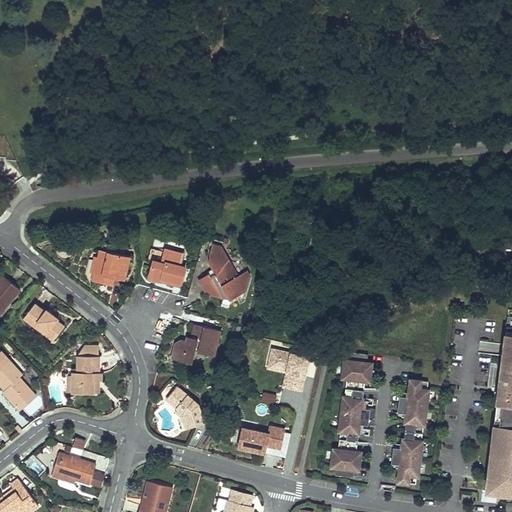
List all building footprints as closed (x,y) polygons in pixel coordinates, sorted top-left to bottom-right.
[(221,304),(221,307),(227,309),(230,300),(238,295),(237,292),(241,290),(243,292),(244,291),(248,275),(246,271),(237,276),(231,267),(224,265),(228,261),(224,261),(223,259),(226,257),(222,250),(217,249),(218,246),(211,245),(209,253),(212,254),(211,256),(209,256),(209,257),(207,262),(212,270),(215,276),(211,278),(208,274),(203,277),(206,282),(201,285),(206,293),(209,291),(211,295),(221,298),(223,300),(221,304)] [(108,252),(99,250),(98,256),(106,259),(108,252)] [(166,263),(153,259),(148,277),(162,281),(163,277),(166,278),(165,282),(180,286),(185,267),(180,266),(183,255),(165,250),(163,258),(167,259),(166,263)] [(114,277),(124,280),(130,257),(108,252),(106,259),(98,256),(95,256),(91,272),(94,272),(92,281),(104,283),(105,280),(112,282),(114,277)] [(209,257),(199,254),(195,266),(206,269),(207,262),(209,257)] [(0,313),(20,290),(3,276),(0,279),(0,313)] [(45,312),(35,305),(24,319),(54,342),(65,328),(58,322),(45,312)] [(45,312),(58,322),(60,320),(46,309),(45,312)] [(502,365),(506,365),(505,376),(503,376),(502,377),(500,378),(500,379),(500,380),(500,382),(501,383),(502,384),(504,385),(503,386),(501,386),(500,393),(502,393),(502,402),(497,402),(495,417),(500,418),(497,443),(492,442),(491,453),(496,454),(493,472),(489,471),(487,482),(499,483),(498,490),(501,490),(501,492),(511,493),(511,319),(510,330),(506,330),(502,365)] [(216,348),(220,330),(194,324),(191,337),(194,338),(193,342),(186,340),(181,339),(175,343),(174,347),(176,348),(174,359),(191,363),(195,346),(198,347),(197,352),(207,354),(209,346),(216,348)] [(83,346),(78,356),(78,369),(72,369),(72,376),(72,393),(92,393),(92,378),(98,378),(100,378),(100,370),(98,370),(98,356),(97,356),(97,346),(83,346)] [(209,346),(207,354),(214,356),(216,348),(209,346)] [(309,356),(272,348),(269,363),(287,367),(286,371),(292,372),(288,387),(301,390),(309,356)] [(367,353),(349,351),(348,359),(343,359),(341,377),(346,377),(344,395),(343,395),(339,430),(340,430),(338,448),(334,448),(332,466),(336,466),(336,474),(354,476),(354,468),(359,469),(361,451),(356,450),(359,423),(360,415),(369,416),(374,416),(375,408),(367,407),(370,380),(375,380),(377,362),(366,361),(367,353)] [(22,376),(4,355),(0,358),(0,384),(5,390),(7,393),(5,395),(15,407),(33,393),(20,378),(22,376)] [(287,367),(269,363),(268,367),(286,371),(287,367)] [(292,372),(286,371),(283,386),(288,387),(292,372)] [(428,381),(410,379),(408,397),(406,413),(405,422),(406,422),(404,438),(403,438),(402,447),(400,464),(398,481),(416,483),(428,381)] [(198,404),(176,386),(166,399),(177,408),(186,415),(183,418),(182,419),(186,429),(205,422),(198,404)] [(36,397),(33,393),(15,407),(19,411),(36,397)] [(408,397),(400,396),(398,412),(406,413),(408,397)] [(186,415),(177,408),(175,411),(183,418),(186,415)] [(360,415),(359,423),(363,425),(369,416),(360,415)] [(285,429),(270,426),(269,433),(243,427),(238,446),(265,452),(267,445),(280,448),(285,429)] [(84,441),(75,438),(72,447),(81,450),(84,441)] [(402,447),(393,446),(391,463),(400,464),(402,447)] [(95,464),(59,453),(52,476),(59,478),(60,475),(75,480),(89,484),(93,472),(95,464)] [(104,475),(93,472),(89,484),(100,487),(104,475)] [(22,511),(30,511),(38,506),(18,480),(11,486),(13,489),(16,492),(6,501),(3,497),(0,499),(0,511),(21,511),(22,511)] [(166,510),(172,487),(149,481),(144,497),(148,497),(146,504),(143,504),(140,511),(159,511),(161,509),(166,510)] [(499,483),(487,482),(486,490),(498,492),(498,490),(499,483)] [(16,492),(13,489),(3,497),(6,501),(16,492)] [(253,495),(233,490),(230,500),(227,511),(252,511),(254,506),(250,505),(253,495)]
